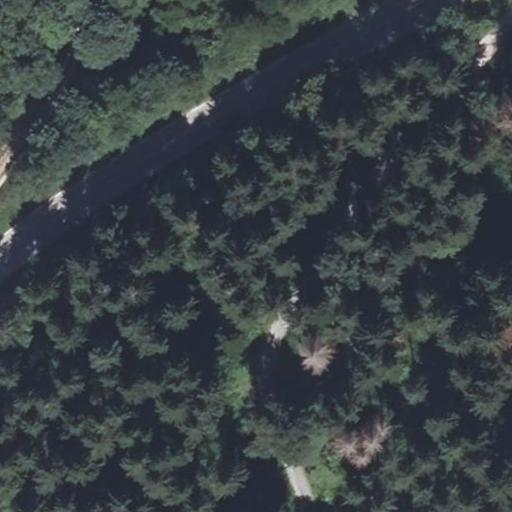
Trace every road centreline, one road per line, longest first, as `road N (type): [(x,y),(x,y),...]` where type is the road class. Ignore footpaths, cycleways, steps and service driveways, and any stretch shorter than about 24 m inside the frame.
road 1 (track): [(303,511),(295,449),(254,389),(278,314),(510,0)]
road 2 (secondary): [(410,0),(169,142),(51,221),(0,270)]
